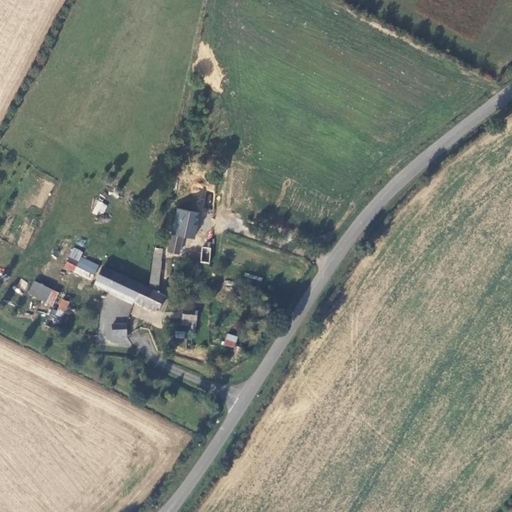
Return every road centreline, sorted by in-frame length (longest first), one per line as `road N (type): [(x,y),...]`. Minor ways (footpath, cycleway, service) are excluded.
road 1 (tertiary): [(244,399),(354,228),(412,169),(511,90)]
road 2 (unclassified): [(244,399),(151,357),(132,326)]
road 3 (tertiary): [(167,511),(244,399)]
